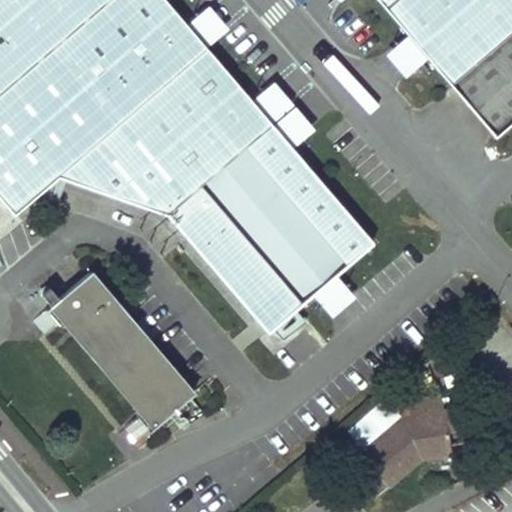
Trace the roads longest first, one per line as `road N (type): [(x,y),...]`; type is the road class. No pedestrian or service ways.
road 1 (residential): [(82,511),(270,412),(470,238)]
road 2 (residential): [(470,238),(264,0)]
